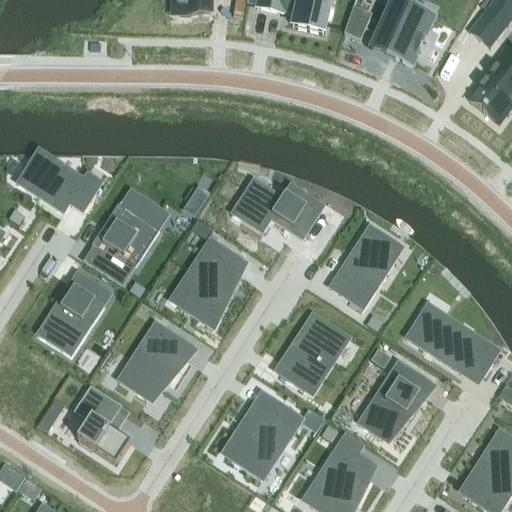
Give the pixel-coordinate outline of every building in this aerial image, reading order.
[(176,0),(177,16),(209,16),(208,0),(176,0)] [(259,0),(257,11),(281,16),(282,13),(296,16),(293,30),(323,37),(330,0),(259,0)] [(511,0),(497,0),(484,16),(505,32),(511,23),(511,0)] [(393,4),(371,52),(396,63),(395,64),(412,71),(434,22),(393,4)] [(351,15),(343,37),(359,43),(367,21),(351,15)] [(511,57),(510,55),(470,107),(498,128),(511,110),(511,57)] [(33,162),(17,188),(63,218),(69,208),(72,204),(85,213),(102,187),(88,178),(84,183),(53,163),(48,171),(33,162)] [(244,199),(232,218),(262,238),(271,224),(291,237),(293,234),(304,241),(321,215),(310,208),(313,204),(291,189),(282,203),(262,190),(252,204),(244,199)] [(198,193),(185,213),(195,219),(208,199),(198,193)] [(130,195),(90,257),(125,279),(132,268),(135,270),(159,234),(151,228),(160,214),(130,195)] [(19,229),(25,221),(15,215),(9,223),(19,229)] [(369,231),(337,281),(356,294),(348,305),(363,314),(393,267),(386,262),(395,248),(369,231)] [(178,310),(177,311),(207,330),(240,280),(221,267),(228,256),(214,246),(207,258),(202,255),(179,291),(187,296),(178,310)] [(135,286),(130,295),(140,302),(146,293),(135,286)] [(70,288),(37,338),(63,355),(72,341),(80,347),(103,310),(99,307),(107,296),(96,290),(89,301),(70,288)] [(422,317),(406,342),(456,375),(463,364),(485,378),(499,355),(442,318),(436,326),(422,317)] [(372,320),(367,329),(377,336),(383,327),(372,320)] [(286,367),(278,379),(304,395),(311,384),(316,387),(346,340),(321,324),(305,349),(296,343),(282,365),(286,367)] [(148,339),(118,385),(146,404),(162,379),(171,385),(185,363),(182,361),(189,350),(163,333),(156,344),(148,339)] [(378,353),(371,364),(384,373),(391,362),(378,353)] [(366,420),(359,431),(369,438),(376,426),(395,439),(425,392),(401,376),(391,391),(382,385),(362,417),(366,420)] [(90,391),(73,417),(89,427),(77,444),(79,446),(78,447),(90,455),(91,453),(112,467),(116,469),(118,466),(130,447),(116,438),(108,433),(122,411),(90,391)] [(249,435),(230,464),(259,483),(292,432),(287,429),(295,418),(269,402),(262,413),(254,408),(240,430),(249,435)] [(46,417),(38,430),(48,437),(57,423),(46,417)] [(338,437),(328,430),(321,441),(331,447),(338,437)] [(470,488),(463,499),(482,511),(490,511),(496,504),(504,509),(511,497),(511,443),(499,435),(466,485),(470,488)] [(320,496),(310,510),(313,511),(351,511),(370,483),(366,481),(374,470),(357,459),(348,453),(340,464),(332,459),(311,491),(320,496)]
